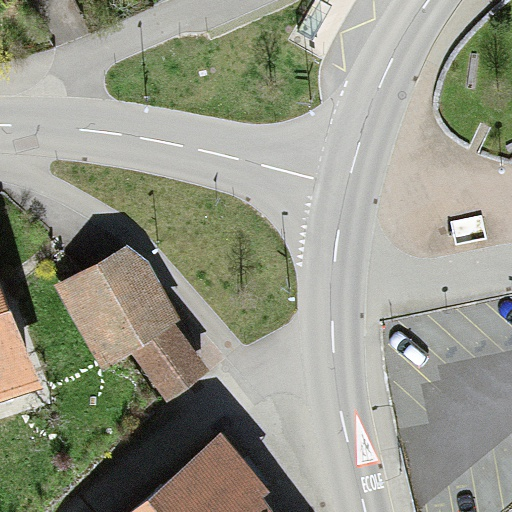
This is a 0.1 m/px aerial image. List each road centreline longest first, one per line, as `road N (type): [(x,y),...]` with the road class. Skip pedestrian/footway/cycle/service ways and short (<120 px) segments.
road 1 (tertiary): [(0,125),(189,144),(342,188)]
road 2 (tertiary): [(363,511),(333,361),(342,188)]
road 3 (tertiary): [(342,188),(388,64),(427,0)]
